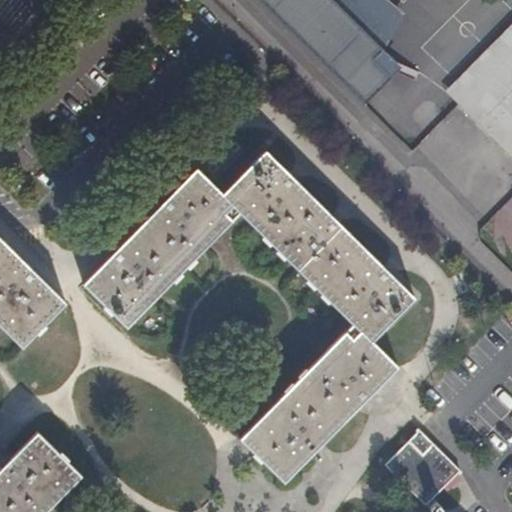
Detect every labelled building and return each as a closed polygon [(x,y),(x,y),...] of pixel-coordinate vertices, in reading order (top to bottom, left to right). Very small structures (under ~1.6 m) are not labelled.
[(258,0),(361,100),(388,73),(371,56),(380,47),(332,0),(258,0)] [(386,0),(332,0),(380,47),(405,15),(386,0)] [(511,21),(455,81),(469,94),(458,105),(511,156),(511,21)] [(455,81),(445,92),(458,105),(469,94),(455,81)] [(239,211),(353,323),(240,438),(283,481),(396,366),(370,341),(413,297),(264,151),(221,194),(195,169),(83,284),(126,326),(239,211)] [(0,324),(23,347),(66,303),(0,238),(0,324)] [(434,511),(441,511),(444,510),(434,499),(461,471),(421,431),(386,466),(434,511)] [(0,511),(46,511),(82,476),(38,433),(0,471),(0,511)]
